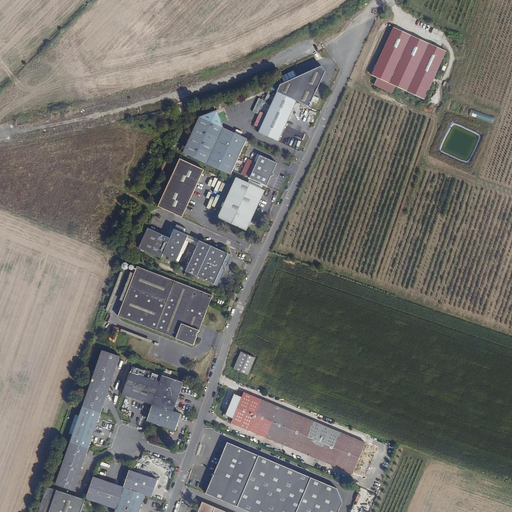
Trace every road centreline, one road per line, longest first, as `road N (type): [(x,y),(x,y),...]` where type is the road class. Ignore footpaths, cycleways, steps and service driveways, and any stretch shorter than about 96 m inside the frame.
road 1 (unclassified): [(170,511),(235,317),(364,20)]
road 2 (unknown): [(217,373),(372,438),(381,451),(370,478),(359,478),(204,412)]
road 3 (track): [(389,0),(397,16),(383,26),(363,73),(368,89),(434,115),(426,160),(511,190)]
road 4 (unknown): [(199,427),(338,484),(348,492),(343,511)]
